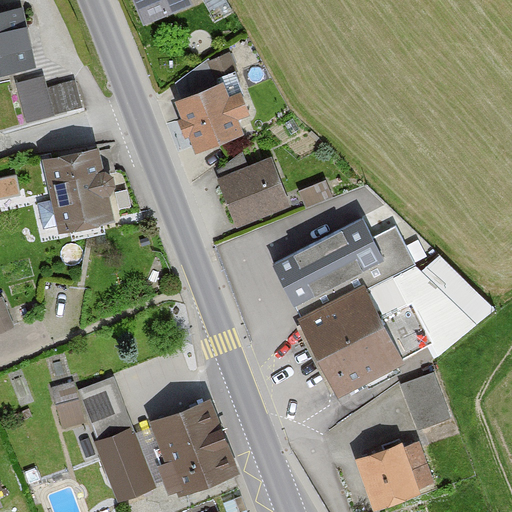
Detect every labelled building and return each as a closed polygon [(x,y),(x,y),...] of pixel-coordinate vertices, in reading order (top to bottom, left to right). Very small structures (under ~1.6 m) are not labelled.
[(20,0),(17,0),(0,4),(0,66),(34,59),(20,0)] [(193,5),(190,0),(132,0),(143,25),(193,5)] [(173,91),(194,142),(248,121),(242,107),(254,102),(246,83),(241,85),(227,49),(209,56),(175,80),(178,89),(173,91)] [(44,77),(18,83),(26,116),(80,104),(74,80),(46,86),(44,77)] [(124,146),(67,156),(80,225),(137,215),(124,146)] [(217,174),(238,229),(290,209),(270,154),(217,174)] [(0,189),(20,184),(16,168),(0,172),(0,189)] [(324,180),(300,189),(306,203),(329,194),(324,180)] [(358,213),(267,257),(302,322),(365,289),(388,277),(368,235),(358,213)] [(493,306),(439,252),(422,267),(416,262),(397,222),(368,235),(388,277),(365,289),(400,357),(427,342),(435,353),(493,306)] [(365,289),(302,322),(338,389),(400,357),(365,289)] [(1,296),(0,296),(0,331),(13,326),(1,296)] [(431,372),(400,385),(417,428),(449,416),(431,372)] [(79,387),(99,435),(131,423),(111,374),(79,387)] [(74,383),(49,389),(57,428),(82,422),(74,383)] [(205,393),(149,416),(165,454),(157,457),(171,493),(235,467),(205,393)] [(154,482),(131,423),(99,435),(94,437),(117,496),(154,482)] [(444,511),(421,440),(362,459),(378,511),(444,511)]
